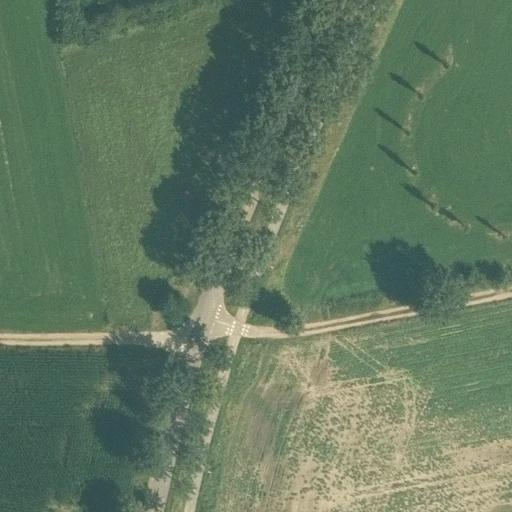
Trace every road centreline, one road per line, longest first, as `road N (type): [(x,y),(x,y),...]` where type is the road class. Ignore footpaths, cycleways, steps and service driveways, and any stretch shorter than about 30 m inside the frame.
road 1 (tertiary): [(152,511),(194,342),(333,0)]
road 2 (track): [(511,289),(309,329),(239,329)]
road 3 (track): [(0,340),(194,342)]
